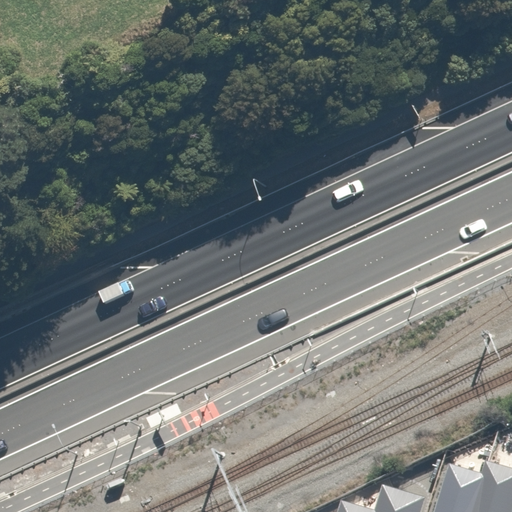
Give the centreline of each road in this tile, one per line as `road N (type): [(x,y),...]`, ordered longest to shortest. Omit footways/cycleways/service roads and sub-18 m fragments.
road 1 (trunk): [(511,194),(0,435)]
road 2 (trunk): [(0,363),(511,126)]
